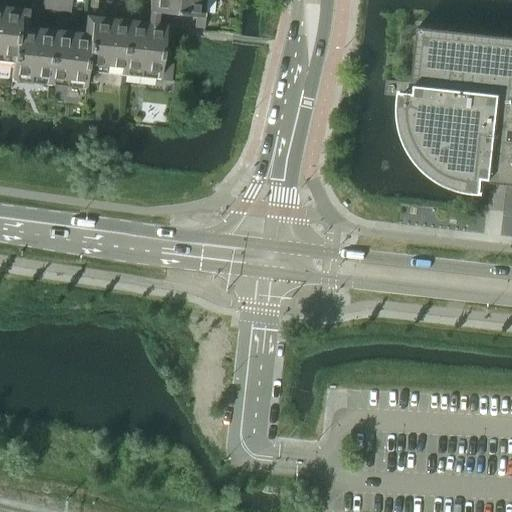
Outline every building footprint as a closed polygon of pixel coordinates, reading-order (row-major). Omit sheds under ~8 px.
[(43,0),(42,10),(56,12),(57,0),(43,0)] [(57,0),(56,12),(70,13),(71,0),(57,0)] [(149,0),(149,11),(195,16),(194,27),(202,28),(204,17),(204,13),(201,13),(202,0),(149,0)] [(11,63),(12,63),(13,63),(18,26),(19,26),(21,8),(0,6),(0,58),(11,60),(11,63)] [(91,16),(89,34),(90,34),(85,71),(86,71),(89,72),(89,69),(119,72),(119,75),(122,75),(128,20),(91,16)] [(165,24),(128,20),(122,75),(124,76),(125,73),(155,76),(154,79),(169,81),(171,64),(160,62),(165,24)] [(44,85),(47,85),(54,30),(19,26),(18,26),(13,63),(12,63),(10,81),(14,82),(15,79),(45,82),(44,85)] [(484,190),(482,190),(483,176),(489,177),(489,180),(492,181),(492,178),(503,180),(503,182),(511,183),(511,35),(419,26),(412,85),(416,85),(415,91),(402,90),(402,88),(400,87),(399,95),(398,102),(398,109),(399,116),(400,124),(402,131),(404,138),(407,144),(411,151),(415,157),(419,162),(424,168),(430,173),(436,177),(442,181),(448,184),(455,187),(462,189),(469,191),(474,191),(479,192),(484,192),(484,190)] [(54,30),(47,85),(50,86),(50,83),(80,86),(80,89),(84,89),(86,71),(85,71),(90,34),(89,34),(54,30)]
